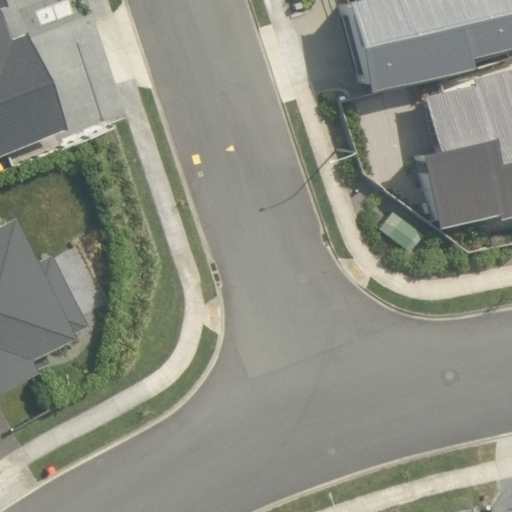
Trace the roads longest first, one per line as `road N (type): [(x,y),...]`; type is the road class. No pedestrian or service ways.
road 1 (residential): [(149,0),(305,423)]
road 2 (residential): [(105,511),(135,492),(305,423)]
road 3 (residential): [(305,423),(511,390)]
